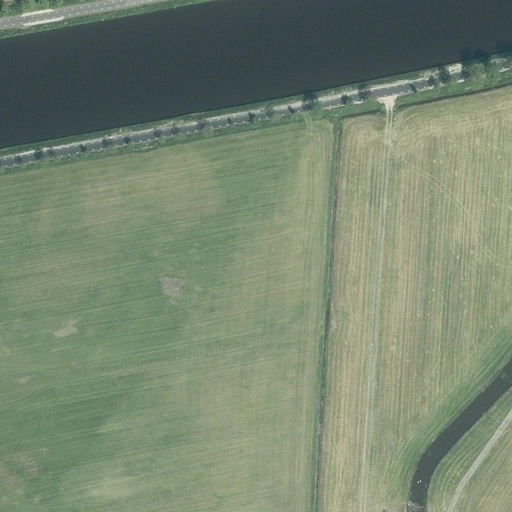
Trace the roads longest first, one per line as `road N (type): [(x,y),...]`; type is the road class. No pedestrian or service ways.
road 1 (tertiary): [(0,163),(511,62)]
road 2 (tertiary): [(0,23),(135,0)]
